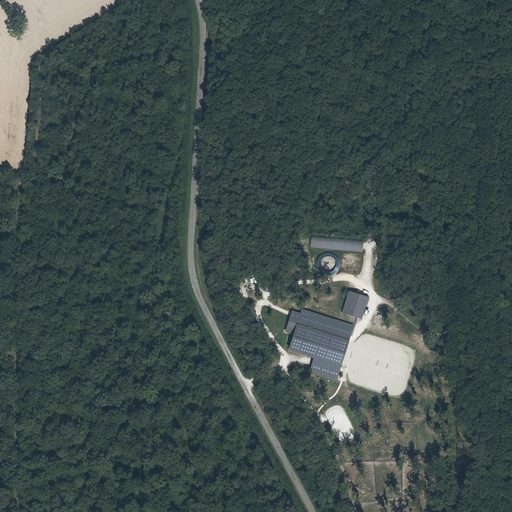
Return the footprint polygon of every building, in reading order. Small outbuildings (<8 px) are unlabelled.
[(362,251),(363,240),(311,237),(310,248),(362,251)] [(349,291),(342,313),(361,319),(368,297),(349,291)] [(300,315),(297,324),(348,340),(352,326),(302,310),(300,315)] [(297,324),(300,315),(292,312),(286,331),(295,334),(289,350),(315,358),(340,366),(348,340),(297,324)] [(340,366),(315,358),(310,372),(335,380),(340,366)]
